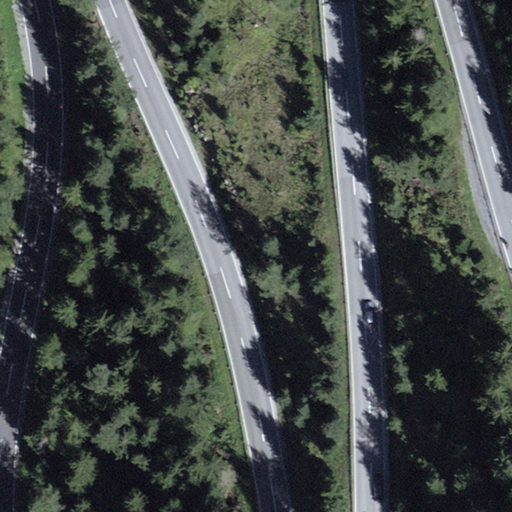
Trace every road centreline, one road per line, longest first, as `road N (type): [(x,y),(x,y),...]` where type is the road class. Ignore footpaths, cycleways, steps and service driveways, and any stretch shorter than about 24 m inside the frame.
road 1 (primary): [(275,511),(237,314),(113,0)]
road 2 (primary): [(36,0),(52,99),(2,433),(1,511)]
road 3 (primary): [(339,0),(372,511)]
road 4 (primary): [(511,216),(454,0)]
